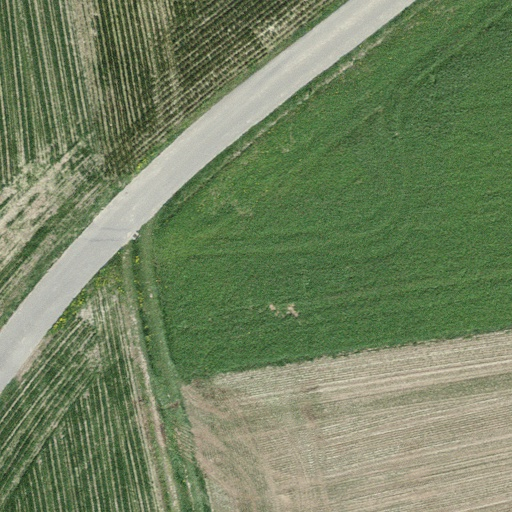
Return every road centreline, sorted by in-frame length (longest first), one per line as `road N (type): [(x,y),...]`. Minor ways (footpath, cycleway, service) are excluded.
road 1 (unclassified): [(0,374),(59,285),(200,142),(383,0)]
road 2 (track): [(148,195),(214,511)]
